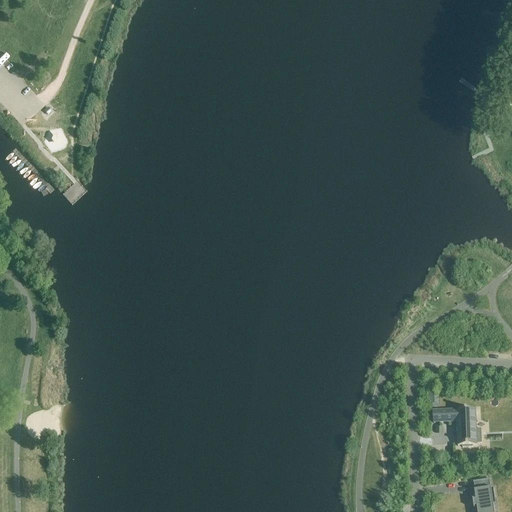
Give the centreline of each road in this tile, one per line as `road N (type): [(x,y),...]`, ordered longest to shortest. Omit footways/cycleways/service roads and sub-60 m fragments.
road 1 (residential): [(511,366),(414,363),(417,511)]
road 2 (unknown): [(33,116),(56,87),(90,0)]
